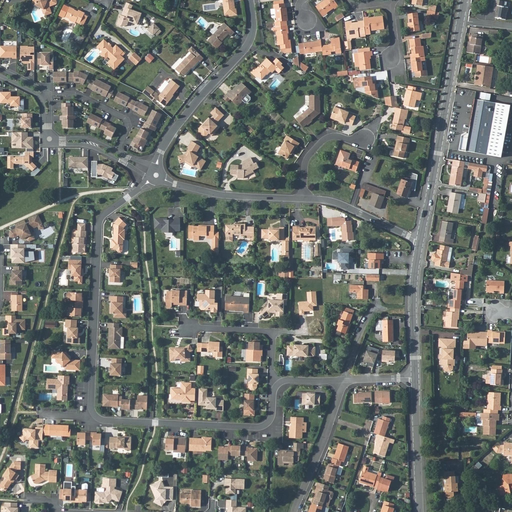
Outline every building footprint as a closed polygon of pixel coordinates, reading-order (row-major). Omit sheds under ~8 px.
[(49,0),(34,0),(33,3),(36,4),(35,6),(44,10),(47,17),(53,14),(50,8),(58,5),(59,2),(58,0),(49,0),(50,0),(49,0)] [(223,0),(225,9),(226,14),(230,14),(230,15),(238,14),(237,8),(236,8),(235,2),(234,0),(223,0)] [(322,2),(315,6),(322,16),(326,13),(326,12),(333,8),(334,9),(338,6),(333,0),(326,0),(322,3),(322,2)] [(506,1),(500,0),(495,0),(494,10),(496,10),(495,17),(505,19),(507,7),(505,6),(506,1)] [(274,4),(273,4),(274,8),(270,9),(271,16),(272,17),(276,17),(276,21),(275,21),(276,26),(287,24),(286,20),(287,20),(286,6),(285,6),(284,3),(274,4)] [(71,7),(66,5),(61,15),(65,17),(67,17),(71,19),(73,22),(77,24),(78,21),(85,24),(89,17),(86,15),(87,13),(83,11),(82,13),(79,11),(76,10),(76,9),(71,7)] [(125,16),(123,15),(121,14),(118,23),(119,25),(122,26),(124,25),(126,26),(129,25),(130,21),(139,24),(143,13),(132,9),(126,7),(124,11),(126,12),(125,16)] [(429,12),(429,11),(428,16),(432,16),(431,19),(435,20),(435,19),(437,13),(436,13),(429,12)] [(418,14),(408,15),(410,33),(420,31),(418,14)] [(369,18),(364,18),(364,22),(365,30),(366,35),(366,36),(371,35),(370,32),(384,30),(383,17),(374,18),(374,19),(369,20),(369,18)] [(225,22),(208,40),(218,48),(223,42),(221,40),(223,39),(224,39),(229,33),(231,35),(235,31),(225,22)] [(346,24),(347,36),(351,35),(352,39),(360,38),(359,36),(366,35),(365,30),(364,22),(358,23),(359,23),(352,24),(352,23),(346,24)] [(156,23),(149,30),(155,35),(161,28),(156,23)] [(276,26),(275,26),(276,35),(277,35),(278,45),(280,45),(280,50),(284,53),(291,52),(290,39),(287,40),(287,34),(288,33),(287,24),(276,26)] [(471,32),(470,39),(481,41),(482,34),(471,32)] [(76,33),(73,40),(79,43),(82,36),(76,33)] [(332,43),(322,45),(322,50),(323,54),(331,53),(331,50),(336,50),(336,52),(342,52),(340,36),(331,37),(332,43)] [(322,45),(321,38),(317,39),(317,40),(304,41),(305,52),(322,50),(322,45)] [(104,51),(110,56),(112,59),(109,63),(116,70),(126,59),(124,56),(122,55),(125,51),(118,44),(114,48),(112,45),(111,46),(109,44),(110,43),(105,39),(99,46),(99,48),(102,51),(104,51)] [(411,55),(411,59),(425,57),(424,47),(422,47),(421,39),(410,40),(411,48),(412,48),(413,55),(411,55)] [(470,40),(468,51),(474,52),(475,52),(479,53),(481,41),(470,39),(470,40)] [(497,53),(511,55),(511,51),(505,51),(506,45),(499,44),(497,53)] [(18,46),(1,46),(1,58),(9,58),(9,57),(10,57),(11,58),(14,58),(14,59),(18,59),(18,46)] [(33,47),(19,47),(19,61),(23,65),(26,65),(26,71),(33,71),(33,56),(30,56),(30,54),(33,54),(33,47)] [(186,75),(192,69),(190,68),(192,67),(193,68),(194,68),(201,60),(202,61),(205,58),(193,47),(190,50),(193,53),(187,58),(177,69),(181,73),(182,72),(186,75)] [(110,56),(104,51),(101,54),(107,60),(110,56)] [(144,59),(136,52),(130,58),(138,65),(144,59)] [(372,52),(358,54),(360,71),(371,69),(370,57),(373,56),(372,52)] [(475,52),(474,52),(472,63),(478,64),(489,66),(492,67),(493,67),(493,65),(473,62),(475,52)] [(49,54),(40,54),(39,66),(48,66),(48,71),(52,71),(52,55),(49,55),(49,54)] [(273,72),(275,69),(277,67),(278,68),(281,64),(283,63),(277,57),(272,62),(267,57),(261,64),(262,65),(260,66),(259,65),(257,68),(256,67),(251,72),(256,77),(259,77),(262,80),(267,74),(268,75),(271,71),(273,72)] [(425,57),(411,59),(412,63),(413,63),(414,67),(412,67),(413,73),(423,71),(422,62),(426,62),(425,57)] [(277,67),(275,69),(279,73),(284,67),(281,64),(278,68),(277,67)] [(478,64),(475,81),(486,83),(487,76),(489,69),(489,66),(478,64)] [(75,73),(72,73),(72,81),(75,81),(75,83),(81,83),(85,84),(89,76),(81,71),(75,71),(75,73)] [(55,72),(55,82),(68,82),(68,81),(72,81),(72,73),(68,73),(68,72),(55,72)] [(355,89),(360,88),(365,88),(366,95),(371,96),(372,96),(372,98),(378,100),(377,96),(377,89),(374,89),(374,86),(376,86),(375,81),(371,82),(371,77),(359,79),(354,79),(355,89)] [(92,89),(100,93),(105,83),(97,79),(96,82),(92,80),(89,87),(92,89)] [(167,106),(173,98),(173,96),(174,94),(181,85),(173,79),(160,96),(158,99),(167,106)] [(226,94),(233,100),(234,99),(240,104),(243,100),(246,103),(247,103),(251,99),(251,97),(248,95),(252,91),(242,82),(237,87),(235,87),(232,90),(231,88),(226,94)] [(112,87),(105,83),(100,93),(107,97),(107,96),(111,98),(115,91),(111,89),(112,87)] [(150,86),(145,93),(146,93),(153,99),(154,101),(159,95),(155,93),(157,91),(150,86)] [(4,90),(0,89),(0,96),(1,97),(1,103),(11,104),(11,106),(21,106),(21,97),(12,97),(12,92),(4,92),(4,90)] [(405,98),(404,105),(412,107),(414,99),(419,100),(420,93),(419,92),(406,89),(404,98),(405,98)] [(131,98),(120,92),(115,101),(127,106),(131,107),(134,100),(131,99),(131,98)] [(311,102),(311,109),(310,109),(308,106),(307,106),(302,110),(302,111),(304,113),(297,118),(304,127),(308,124),(308,125),(313,122),(312,121),(321,114),(322,103),(321,103),(321,97),(316,97),(316,102),(311,102)] [(510,103),(475,98),(470,133),(466,132),(463,135),(461,149),(502,155),(510,103)] [(138,102),(134,100),(131,107),(134,109),(134,110),(146,116),(150,107),(138,101),(138,102)] [(71,103),(63,103),(63,108),(64,108),(64,113),(64,116),(74,116),(74,107),(71,107),(71,103)] [(203,127),(201,126),(199,128),(199,132),(203,136),(207,136),(209,133),(212,136),(220,127),(216,124),(224,115),(216,107),(211,112),(214,115),(211,118),(209,117),(204,123),(205,124),(203,127)] [(397,108),(395,107),(394,111),(395,112),(394,119),(395,120),(393,128),(402,130),(402,132),(410,133),(411,127),(404,126),(405,119),(407,119),(409,110),(397,108)] [(331,119),(337,121),(337,120),(341,121),(341,123),(346,124),(346,123),(353,125),(356,116),(349,114),(349,113),(335,108),(331,119)] [(163,115),(154,110),(148,122),(147,122),(145,126),(152,129),(156,131),(158,127),(157,127),(163,115)] [(33,114),(23,114),(23,118),(22,118),(22,128),(32,128),(32,123),(32,119),(33,119),(33,114)] [(104,120),(92,114),(88,122),(100,128),(103,129),(107,122),(104,120)] [(76,116),(74,116),(64,116),(61,116),(61,120),(63,120),(64,120),(64,125),(64,128),(74,128),(74,120),(76,120),(76,116)] [(111,124),(107,122),(103,129),(107,131),(105,134),(113,138),(118,129),(115,127),(110,125),(111,124)] [(151,133),(152,129),(145,126),(143,129),(142,128),(139,135),(149,140),(152,133),(151,133)] [(27,133),(10,133),(11,143),(15,144),(15,149),(32,149),(32,138),(27,138),(27,133)] [(139,135),(138,135),(137,138),(135,142),(134,142),(132,146),(139,149),(141,146),(145,148),(149,140),(139,135)] [(286,141),(285,141),(278,153),(286,158),(289,153),(291,151),(293,152),(296,147),(297,148),(299,143),(289,136),(286,141)] [(397,150),(395,151),(394,155),(403,158),(405,152),(407,152),(410,139),(398,136),(397,140),(398,140),(399,141),(397,150)] [(186,154),(185,154),(178,155),(180,163),(184,162),(193,167),(196,166),(201,169),(206,160),(200,157),(198,160),(197,160),(199,156),(196,154),(201,146),(192,141),(188,147),(189,148),(187,151),(188,152),(186,154)] [(341,150),(336,164),(356,171),(359,162),(351,159),(350,161),(348,160),(350,154),(341,150)] [(33,152),(23,152),(23,157),(7,157),(7,169),(14,169),(14,165),(23,165),(31,172),(36,167),(30,163),(30,159),(33,159),(33,152)] [(87,158),(67,158),(68,169),(87,169),(87,158)] [(231,165),(230,174),(234,174),(235,174),(237,174),(237,177),(244,178),(244,176),(253,171),(253,170),(258,167),(256,162),(253,163),(249,165),(246,159),(242,161),(242,169),(238,169),(238,165),(231,165)] [(462,160),(458,159),(457,166),(456,165),(455,173),(454,176),(453,184),(464,186),(466,174),(466,172),(467,167),(488,170),(489,164),(462,160)] [(98,162),(93,162),(93,177),(98,177),(98,175),(103,175),(104,175),(103,176),(108,179),(109,177),(113,179),(117,181),(120,176),(116,174),(112,172),(114,168),(109,166),(108,167),(105,165),(101,165),(101,166),(98,166),(98,162)] [(412,172),(410,179),(403,177),(402,179),(397,194),(407,198),(409,193),(410,190),(410,187),(416,189),(417,174),(412,172)] [(362,183),(361,188),(365,190),(375,193),(385,197),(387,192),(362,183)] [(453,192),(450,211),(460,213),(463,194),(459,193),(453,192)] [(489,193),(482,192),(481,201),(484,201),(483,206),(487,207),(488,200),(489,193)] [(385,197),(375,193),(370,206),(380,209),(385,197)] [(39,215),(30,219),(31,222),(27,224),(26,220),(11,227),(13,230),(11,232),(11,237),(15,237),(21,234),(22,234),(24,238),(27,237),(28,239),(31,240),(36,239),(34,234),(32,235),(30,230),(37,227),(36,226),(39,225),(41,225),(43,224),(39,215)] [(335,218),(335,226),(344,226),(343,242),(355,243),(355,237),(354,237),(355,227),(354,227),(354,223),(348,223),(348,219),(345,219),(345,218),(335,218)] [(120,219),(115,225),(114,229),(115,229),(115,241),(114,245),(113,245),(112,251),(118,252),(120,254),(122,254),(124,252),(125,241),(126,241),(127,231),(125,231),(125,229),(128,226),(120,219)] [(158,235),(164,233),(163,232),(168,230),(173,230),(173,232),(178,232),(178,227),(181,227),(180,219),(174,219),(174,221),(165,221),(159,223),(158,222),(154,224),(158,235)] [(442,233),(441,241),(454,243),(455,239),(451,238),(452,233),(453,222),(443,221),(442,233)] [(86,226),(79,226),(78,233),(77,233),(77,239),(75,239),(75,246),(73,246),(73,255),(86,255),(86,246),(85,246),(85,240),(87,240),(87,233),(86,233),(86,226)] [(235,227),(233,227),(226,227),(226,243),(233,242),(233,236),(245,236),(245,239),(250,239),(250,242),(254,242),(254,228),(246,228),(246,226),(235,226),(235,227)] [(194,227),(189,227),(189,240),(194,240),(194,241),(195,242),(198,242),(199,241),(199,237),(207,237),(207,240),(213,240),(213,254),(216,254),(216,256),(219,256),(219,235),(214,235),(214,233),(214,227),(207,227),(207,228),(199,228),(194,228),(194,227)] [(300,231),(300,229),(300,228),(293,228),(293,241),(303,241),(305,243),(310,243),(311,241),(316,241),(316,228),(307,228),(307,229),(303,229),(303,231),(300,231)] [(274,230),(270,230),(262,230),(262,239),(269,239),(269,241),(280,241),(280,240),(283,240),(283,241),(283,255),(289,255),(290,240),(284,240),(284,238),(284,236),(280,236),(280,229),(274,229),(274,230)] [(447,262),(449,246),(441,244),(440,249),(438,248),(438,254),(435,254),(433,255),(432,259),(434,261),(437,261),(436,265),(449,267),(450,262),(447,262)] [(28,245),(13,245),(13,256),(15,256),(15,259),(15,263),(27,263),(26,249),(28,249),(28,245)] [(303,245),(304,261),(311,261),(312,245),(303,245)] [(350,254),(354,254),(354,248),(339,248),(339,263),(342,263),(342,270),(350,270),(350,254)] [(369,254),(369,259),(370,259),(370,269),(381,270),(382,265),(381,265),(381,262),(384,262),(385,255),(369,254)] [(83,262),(70,262),(69,272),(73,272),(72,278),(75,278),(75,283),(79,284),(79,286),(83,286),(84,281),(82,281),(82,275),(85,276),(85,271),(82,271),(83,262)] [(123,267),(111,266),(111,270),(110,270),(110,275),(111,275),(111,284),(121,284),(121,271),(123,271),(123,267)] [(28,267),(17,267),(17,272),(16,271),(16,277),(16,281),(14,281),(13,281),(13,285),(30,285),(30,272),(28,272),(28,267)] [(448,303),(448,306),(450,306),(459,306),(460,307),(461,299),(463,299),(463,292),(461,291),(461,289),(464,289),(464,281),(465,280),(468,280),(468,275),(461,274),(459,273),(453,273),(453,279),(457,280),(456,287),(454,287),(454,292),(453,298),(449,298),(448,298),(447,299),(446,301),(447,302),(448,303)] [(486,278),(486,288),(500,289),(500,291),(504,291),(504,279),(486,278)] [(370,286),(356,286),(356,293),(363,293),(363,300),(374,300),(374,290),(371,290),(370,290),(370,286)] [(173,293),(168,293),(168,298),(167,299),(168,308),(169,309),(172,309),(173,308),(173,306),(173,304),(176,304),(176,305),(180,305),(180,306),(188,307),(188,292),(173,292),(173,293)] [(216,293),(207,293),(207,296),(199,296),(199,300),(201,303),(201,309),(203,311),(208,311),(209,310),(209,309),(211,309),(211,311),(212,311),(212,313),(218,314),(218,305),(216,305),(216,301),(215,301),(216,293)] [(83,303),(83,295),(67,294),(65,296),(65,300),(72,300),(72,303),(77,303),(77,307),(84,307),(84,303),(83,303)] [(288,295),(278,295),(278,301),(269,301),(269,304),(261,312),(266,318),(272,312),(277,312),(277,317),(284,317),(285,302),(288,302),(288,295)] [(23,296),(12,296),(12,301),(13,301),(13,311),(24,311),(23,296)] [(125,298),(110,297),(110,302),(112,302),(112,304),(113,304),(113,308),(111,308),(111,315),(115,315),(115,319),(121,319),(121,315),(124,315),(124,310),(125,298)] [(244,313),(250,314),(250,302),(245,302),(245,299),(227,298),(226,310),(230,310),(230,311),(236,311),(236,312),(244,312),(244,313)] [(459,306),(450,306),(450,310),(446,310),(446,314),(446,320),(445,324),(456,325),(457,310),(459,311),(459,306)] [(84,311),(84,307),(77,307),(76,310),(71,310),(71,318),(82,319),(83,311),(84,311)] [(337,331),(346,334),(353,315),(344,312),(340,321),(339,321),(337,325),(338,326),(337,331)] [(17,316),(7,316),(8,324),(9,324),(9,329),(5,329),(5,336),(11,336),(11,334),(16,334),(18,332),(18,330),(26,330),(26,320),(17,320),(17,316)] [(393,319),(378,319),(378,328),(383,328),(384,340),(394,340),(393,319)] [(78,322),(67,322),(67,330),(69,330),(68,345),(81,346),(81,340),(79,340),(79,330),(78,330),(78,322)] [(120,329),(120,325),(109,324),(109,329),(111,329),(110,337),(112,337),(112,341),(111,342),(111,349),(121,350),(121,337),(122,337),(123,336),(123,329),(120,329)] [(487,330),(486,340),(504,341),(504,330),(492,329),(492,328),(487,328),(487,330)] [(475,343),(486,343),(486,340),(487,330),(474,330),(474,331),(467,331),(467,339),(466,343),(475,343)] [(364,337),(361,343),(360,350),(376,354),(377,347),(371,345),(373,339),(364,337)] [(440,348),(440,354),(442,355),(442,361),(440,361),(440,364),(444,364),(443,368),(445,370),(451,371),(453,369),(453,364),(454,364),(455,358),(453,357),(453,346),(455,346),(455,338),(442,338),(442,346),(442,348),(440,348)] [(467,339),(463,339),(463,346),(475,347),(475,343),(466,343),(467,339)] [(12,341),(2,340),(2,349),(2,354),(1,354),(1,360),(12,360),(12,354),(12,341)] [(221,343),(210,343),(210,345),(203,344),(203,353),(210,353),(210,352),(215,353),(214,358),(223,358),(224,349),(221,349),(221,348),(221,343)] [(249,343),(249,350),(262,351),(262,347),(260,347),(260,346),(260,343),(249,343)] [(176,349),(170,350),(171,363),(175,363),(176,361),(181,360),(186,360),(186,362),(191,362),(191,354),(194,352),(191,346),(185,349),(179,349),(179,350),(176,351),(176,349)] [(289,347),(288,356),(316,357),(316,348),(309,347),(309,346),(296,346),(296,347),(289,347)] [(249,350),(247,350),(246,361),(246,362),(261,362),(261,356),(262,351),(249,350)] [(395,351),(382,350),(382,362),(388,363),(388,360),(395,361),(395,351)] [(67,354),(53,353),(53,360),(57,360),(57,363),(59,365),(61,365),(65,369),(68,366),(70,369),(70,371),(81,372),(82,362),(72,362),(72,361),(69,358),(70,357),(67,354)] [(123,360),(113,359),(113,364),(112,364),(112,369),(111,369),(111,372),(112,372),(112,376),(122,377),(123,360)] [(501,367),(492,367),(491,383),(503,384),(503,378),(502,378),(502,367),(501,367)] [(259,370),(248,369),(248,379),(249,379),(249,388),(251,391),(255,391),(258,388),(258,385),(259,385),(260,375),(258,375),(259,370)] [(71,377),(59,377),(59,381),(49,380),(48,390),(59,391),(59,401),(69,402),(69,397),(68,397),(68,394),(69,394),(69,386),(71,386),(71,377)] [(196,402),(196,389),(192,389),(192,384),(182,383),(182,390),(172,389),(172,395),(176,396),(176,401),(184,401),(184,403),(191,403),(191,401),(196,402)] [(380,389),(376,389),(376,401),(391,401),(391,390),(380,391),(380,389)] [(358,392),(354,392),(355,401),(372,401),(372,390),(358,391),(358,392)] [(498,408),(501,408),(501,404),(499,404),(499,402),(500,400),(500,391),(489,391),(488,408),(484,408),(484,412),(492,412),(492,408),(498,408)] [(307,393),(296,392),(296,398),(303,398),(302,405),(320,405),(320,395),(315,395),(315,393),(310,393),(310,394),(307,394),(307,393)] [(255,401),(255,395),(246,394),(245,416),(256,416),(256,413),(255,411),(255,409),(256,409),(256,402),(255,401)] [(120,396),(105,396),(104,407),(113,408),(113,407),(115,407),(115,408),(119,408),(119,406),(123,407),(123,410),(131,411),(131,410),(139,411),(139,410),(148,410),(149,397),(139,397),(139,401),(123,401),(123,398),(120,398),(120,396)] [(225,412),(225,401),(218,401),(218,399),(207,398),(204,397),(200,403),(204,405),(208,406),(208,409),(213,409),(213,410),(217,410),(217,411),(225,412)] [(461,411),(460,419),(464,419),(464,415),(474,415),(476,414),(476,411),(461,411)] [(484,412),(480,412),(480,418),(477,418),(477,422),(477,423),(482,423),(482,425),(484,425),(484,432),(495,433),(496,424),(495,424),(495,418),(499,418),(499,412),(498,412),(492,412),(484,412)] [(380,417),(375,431),(377,432),(385,435),(391,417),(385,415),(383,418),(380,417)] [(304,418),(291,417),(291,422),(292,422),(291,429),(290,429),(290,438),(303,439),(303,432),(302,432),(303,423),(304,423),(304,418)] [(65,428),(45,427),(44,429),(44,436),(71,437),(72,432),(64,431),(65,428)] [(44,436),(44,429),(37,429),(37,431),(33,431),(33,432),(30,431),(29,430),(24,430),(24,436),(22,438),(22,440),(24,443),(26,443),(28,441),(31,441),(31,449),(40,449),(40,442),(44,442),(44,436)] [(375,447),(374,451),(385,455),(390,440),(393,442),(395,438),(385,435),(377,432),(375,440),(378,441),(376,447),(375,447)] [(87,435),(79,434),(79,446),(87,446),(87,441),(91,441),(91,434),(87,434),(87,435)] [(95,434),(91,434),(91,441),(94,441),(94,446),(102,447),(103,435),(95,435),(95,434)] [(175,451),(175,438),(171,438),(171,440),(170,440),(167,439),(167,451),(175,451)] [(181,438),(175,438),(175,451),(174,453),(174,457),(180,458),(182,456),(182,453),(186,453),(187,439),(181,438)] [(200,439),(191,439),(190,451),(206,452),(207,451),(212,451),(213,439),(203,438),(203,441),(201,440),(200,439)] [(119,440),(111,440),(111,451),(126,452),(127,453),(131,453),(132,452),(133,439),(126,439),(126,441),(123,441),(124,440),(119,439),(119,440)] [(334,453),(331,461),(340,464),(342,460),(344,461),(349,445),(339,441),(335,453),(334,453)] [(498,442),(492,448),(496,452),(503,453),(503,455),(511,455),(511,463),(511,444),(511,445),(511,442),(504,442),(504,445),(500,444),(498,442)] [(229,448),(220,447),(219,460),(229,461),(229,456),(249,456),(248,461),(258,462),(258,449),(249,448),(249,447),(242,447),(242,446),(233,446),(233,447),(229,446),(229,448)] [(301,448),(294,448),(294,452),(291,452),(291,451),(279,450),(279,460),(284,461),(284,463),(294,463),(294,461),(298,462),(300,460),(300,456),(301,448)] [(331,461),(329,460),(324,477),(334,481),(336,473),(337,473),(337,472),(341,473),(344,465),(340,464),(331,461)] [(5,482),(1,487),(8,492),(17,479),(18,480),(21,476),(17,473),(19,470),(23,470),(23,463),(15,463),(11,469),(10,468),(5,476),(8,478),(5,482)] [(47,465),(37,465),(37,475),(32,477),(36,484),(39,485),(42,483),(43,482),(44,481),(45,482),(47,481),(51,481),(51,483),(58,483),(59,471),(51,471),(51,473),(47,473),(47,465)] [(369,466),(364,465),(359,481),(373,485),(374,484),(378,485),(381,475),(367,470),(369,466)] [(456,472),(445,472),(445,480),(447,480),(447,484),(445,484),(445,493),(446,493),(446,496),(448,499),(453,499),(454,495),(456,495),(456,492),(460,492),(459,484),(457,484),(457,477),(456,477),(456,472)] [(378,485),(377,487),(380,488),(381,488),(388,490),(392,480),(380,476),(378,485)] [(501,485),(502,493),(507,492),(508,495),(511,494),(511,492),(511,477),(505,477),(504,481),(504,484),(501,485)] [(118,479),(105,479),(105,484),(108,484),(108,487),(108,491),(106,493),(97,492),(97,503),(98,503),(98,504),(105,504),(105,503),(109,503),(110,503),(110,501),(111,499),(112,499),(119,502),(123,492),(116,490),(116,487),(118,487),(118,479)] [(228,484),(228,494),(237,494),(237,489),(246,489),(246,479),(227,479),(227,484),(228,484)] [(174,500),(175,488),(167,488),(165,481),(160,483),(161,486),(159,487),(160,490),(159,498),(158,498),(156,502),(163,506),(166,502),(165,502),(167,500),(174,500)] [(319,485),(329,488),(330,484),(318,481),(313,497),(315,498),(319,485)] [(66,482),(65,501),(73,502),(73,503),(77,503),(77,495),(77,491),(77,488),(74,487),(74,485),(72,483),(66,482)] [(84,491),(77,491),(77,495),(77,503),(81,503),(81,502),(89,502),(89,501),(89,494),(89,486),(88,485),(85,484),(84,485),(84,491)] [(323,504),(328,506),(330,502),(325,501),(326,496),(331,498),(332,497),(334,492),(333,490),(328,489),(329,488),(319,485),(315,498),(313,497),(312,501),(315,502),(323,504)] [(203,491),(193,490),(193,494),(182,494),(182,502),(183,504),(189,504),(191,501),(193,502),(192,507),(202,507),(203,491)] [(384,508),(382,511),(393,511),(395,507),(394,507),(395,503),(385,499),(382,508),(384,508)] [(238,500),(228,500),(228,507),(230,507),(231,507),(231,511),(247,511),(248,507),(238,507),(238,500)] [(315,502),(312,501),(308,511),(320,511),(321,510),(325,511),(328,510),(329,506),(328,506),(323,504),(315,502)]
